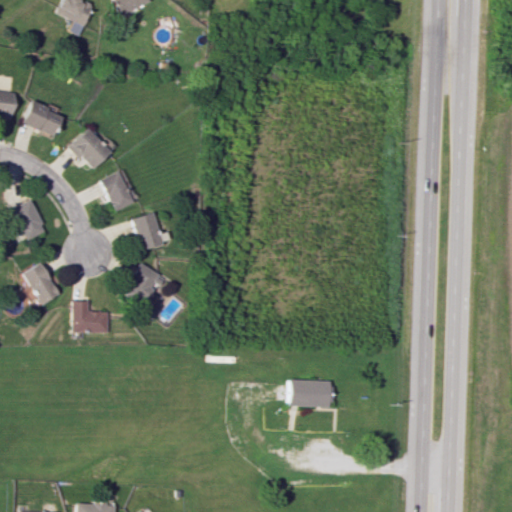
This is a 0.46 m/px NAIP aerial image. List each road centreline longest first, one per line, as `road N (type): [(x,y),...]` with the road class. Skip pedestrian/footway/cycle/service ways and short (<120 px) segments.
road 1 (primary): [(443,511),(462,0)]
road 2 (primary): [(432,0),(415,511)]
road 3 (residential): [(0,153),(58,189),(85,251)]
